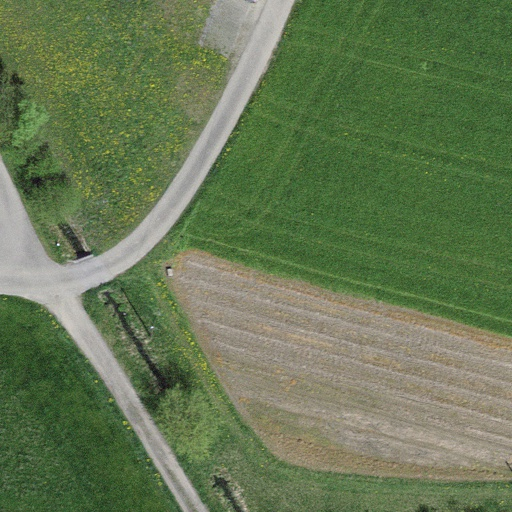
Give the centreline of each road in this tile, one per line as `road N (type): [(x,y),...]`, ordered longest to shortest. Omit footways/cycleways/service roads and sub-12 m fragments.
road 1 (unclassified): [(284,0),(209,166),(162,231),(119,272),(70,295),(50,295)]
road 2 (unclassified): [(193,511),(50,295)]
